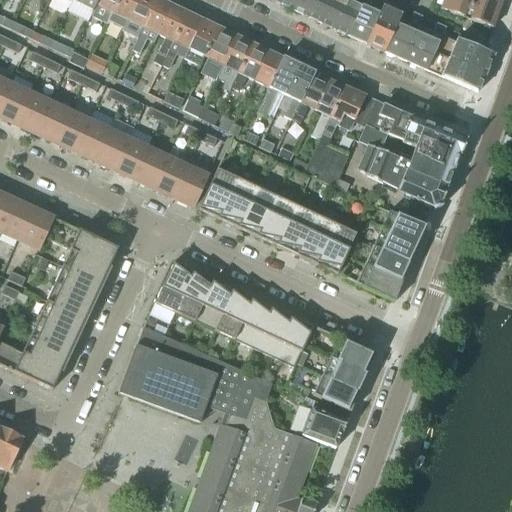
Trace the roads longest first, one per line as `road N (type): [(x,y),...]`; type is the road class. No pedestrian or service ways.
road 1 (residential): [(220,0),(495,124)]
road 2 (residential): [(159,229),(63,420),(43,421),(0,402)]
road 3 (residential): [(414,342),(159,229)]
road 4 (residential): [(414,342),(495,124)]
road 5 (residential): [(353,511),(414,342)]
road 6 (residential): [(0,154),(159,229)]
